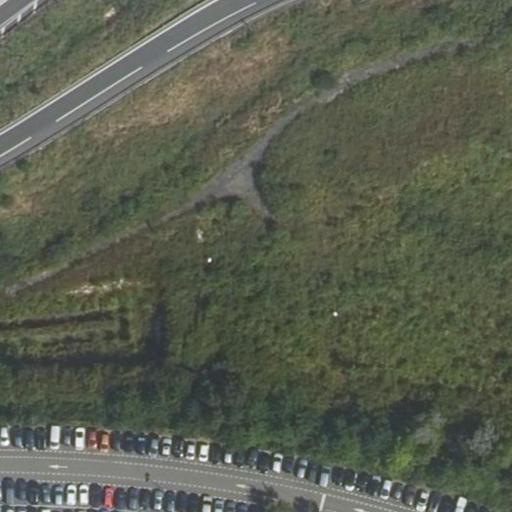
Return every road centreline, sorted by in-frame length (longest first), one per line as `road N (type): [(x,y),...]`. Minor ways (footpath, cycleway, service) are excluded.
road 1 (track): [(16,290),(215,189),(329,88),(391,58),(511,40)]
road 2 (trunk): [(0,138),(246,0)]
